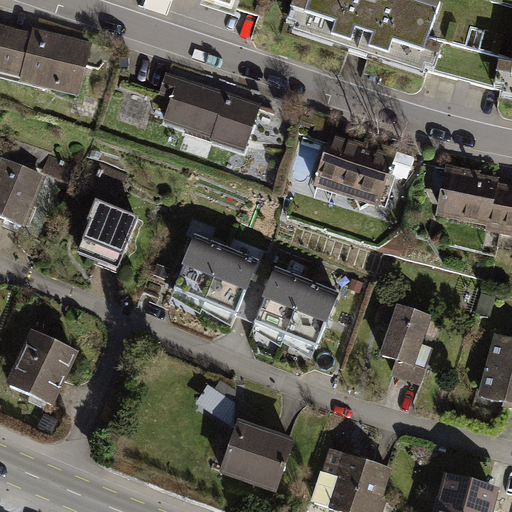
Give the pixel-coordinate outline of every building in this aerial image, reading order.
[(450,3),(440,0),(314,0),(304,31),(433,71),(450,3)] [(0,26),(0,75),(19,80),(18,85),(81,101),(95,43),(31,27),(30,34),(0,26)] [(261,108),(167,75),(159,97),(172,101),(163,127),(245,155),(261,108)] [(358,130),(338,181),(403,207),(423,155),(358,130)] [(47,178),(0,159),(0,219),(26,230),(47,178)] [(106,167),(97,189),(117,198),(127,176),(106,167)] [(511,177),(474,170),(462,225),(511,235),(511,177)] [(96,203),(87,223),(90,225),(78,255),(117,271),(137,221),(96,203)] [(174,291),(205,304),(226,252),(196,240),(174,291)] [(257,264),(226,252),(205,304),(236,316),(257,264)] [(286,336),(307,284),(276,272),(255,324),(286,336)] [(338,297),(307,284),(286,336),(317,349),(338,297)] [(398,308),(382,359),(395,364),(390,381),(422,391),(436,348),(424,345),(433,319),(398,308)] [(30,332),(5,388),(53,409),(78,353),(30,332)] [(511,340),(496,336),(479,398),(511,407),(511,340)] [(208,387),(197,405),(236,431),(239,423),(259,430),(263,424),(246,412),(251,404),(220,383),(215,390),(208,387)] [(259,430),(239,423),(236,431),(221,476),(279,495),(297,443),(259,430)] [(332,451),(318,504),(346,511),(374,511),(387,466),(332,451)] [(445,476),(435,511),(495,511),(502,490),(445,476)]
